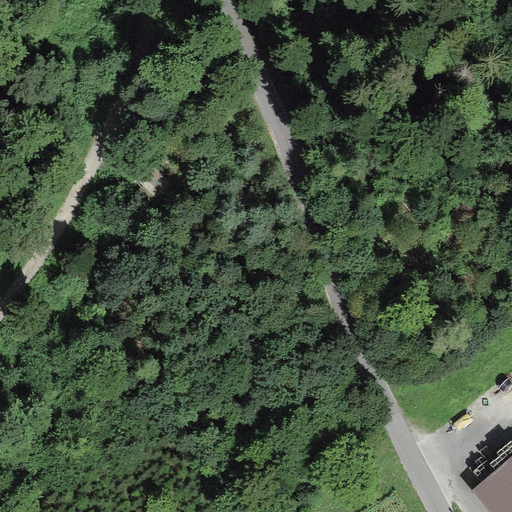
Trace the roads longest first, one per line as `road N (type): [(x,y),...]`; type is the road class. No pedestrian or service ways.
road 1 (unclassified): [(436,511),(384,406),(279,124),(221,0)]
road 2 (track): [(162,0),(92,169),(0,305)]
